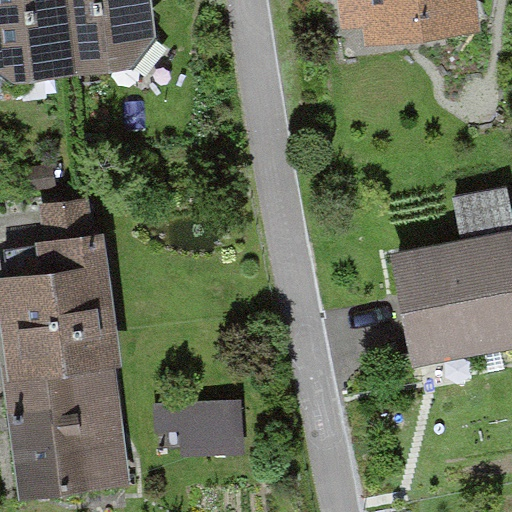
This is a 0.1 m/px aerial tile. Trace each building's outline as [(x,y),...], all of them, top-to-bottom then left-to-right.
[(0,0),(0,103),(80,93),(67,0),(0,0)] [(67,0),(80,93),(165,81),(154,0),(67,0)] [(479,0),(359,0),(364,32),(481,17),(479,0)] [(471,226),(388,243),(413,365),(511,345),(511,189),(510,182),(464,191),(471,226)] [(0,342),(113,327),(100,229),(38,238),(41,259),(0,264),(0,342)] [(135,484),(113,327),(0,342),(0,358),(19,500),(135,484)]
